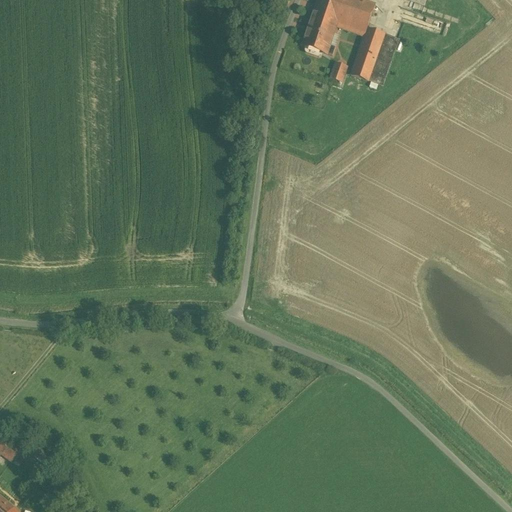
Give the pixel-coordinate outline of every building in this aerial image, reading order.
[(336,29),(364,38),(366,30),(375,6),(357,0),(318,0),(311,20),(336,29)] [(336,29),(311,20),(302,48),(310,51),(309,54),(317,57),(318,54),(332,58),(335,49),(330,47),(336,29)] [(398,41),(366,30),(364,38),(350,77),(381,88),(398,41)] [(346,70),(336,66),(331,80),(341,83),(346,70)] [(0,454),(11,463),(20,450),(0,436),(0,454)] [(0,511),(11,511),(13,510),(0,499),(0,511)]
